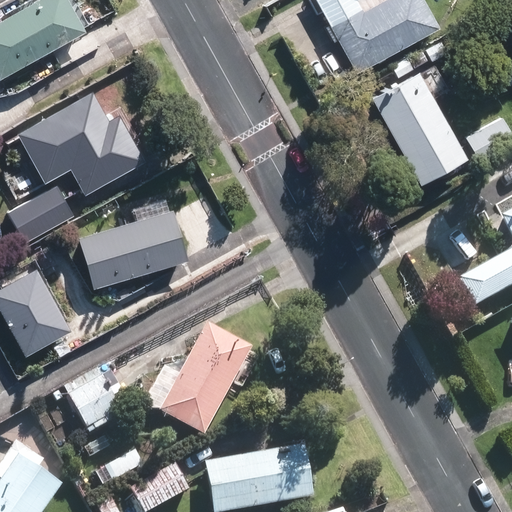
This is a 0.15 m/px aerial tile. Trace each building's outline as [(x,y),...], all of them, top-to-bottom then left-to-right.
[(0,76),(76,34),(57,0),(45,0),(0,25),(0,76)] [(312,0),(351,69),(426,28),(410,0),(384,0),(356,16),(347,0),(346,0),(312,0)] [(448,155),(406,80),(365,103),(408,178),(448,155)] [(83,102),(19,138),(41,178),(65,165),(80,191),(133,161),(111,123),(99,130),(83,102)] [(510,147),(496,120),(469,133),(482,161),(510,147)] [(66,214),(52,189),(7,214),(21,240),(66,214)] [(511,281),(511,213),(499,221),(511,244),(511,251),(456,283),(469,305),(511,281)] [(161,217),(76,240),(89,287),(174,264),(161,217)] [(16,264),(0,273),(0,322),(20,359),(41,347),(46,357),(59,350),(53,340),(65,333),(29,270),(22,274),(16,264)] [(239,353),(200,333),(159,412),(197,432),(239,353)] [(95,379),(64,397),(83,429),(114,411),(95,379)] [(298,449),(199,466),(206,511),(247,511),(307,502),(298,449)] [(138,467),(131,453),(102,468),(109,481),(138,467)] [(0,511),(37,511),(52,492),(15,465),(0,484),(0,511)] [(172,468),(125,493),(135,511),(149,511),(186,493),(172,468)]
